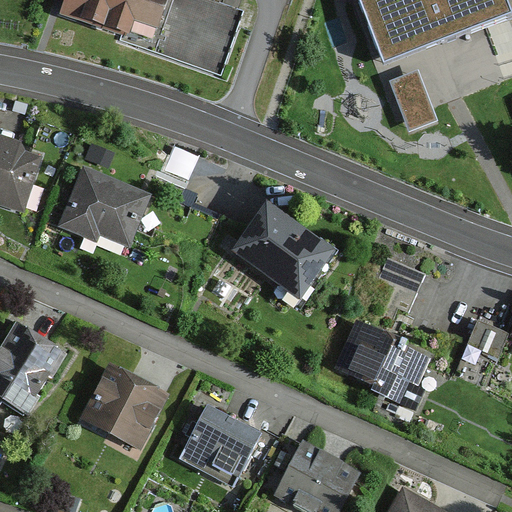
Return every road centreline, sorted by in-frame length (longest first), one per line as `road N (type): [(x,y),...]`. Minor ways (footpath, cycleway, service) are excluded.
road 1 (residential): [(0,274),(501,497)]
road 2 (residential): [(0,68),(106,92),(228,135),(511,254)]
